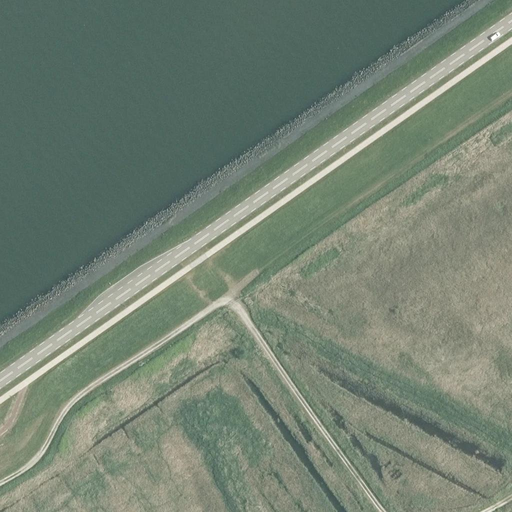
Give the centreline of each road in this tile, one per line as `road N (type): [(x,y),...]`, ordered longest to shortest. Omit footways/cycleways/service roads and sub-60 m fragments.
road 1 (secondary): [(0,379),(511,20)]
road 2 (track): [(382,511),(227,300),(74,398),(38,456),(0,482)]
